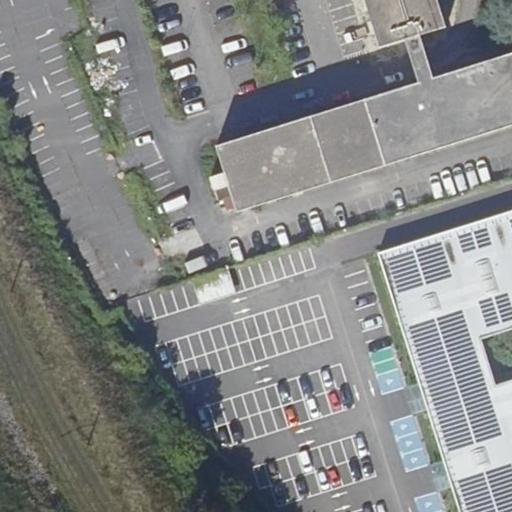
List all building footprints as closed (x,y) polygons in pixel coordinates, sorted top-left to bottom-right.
[(447,23),(439,0),(366,0),(380,44),(405,37),(421,31),(447,23)] [(405,37),(419,82),(436,77),(421,31),(405,37)] [(511,52),(436,77),(419,82),(218,144),(238,211),(511,124),(511,52)] [(464,511),(511,511),(511,207),(462,225),(375,255),(419,382),(428,408),(464,511)] [(428,408),(419,382),(414,384),(416,392),(411,394),(415,405),(420,403),(422,410),(428,408)]
